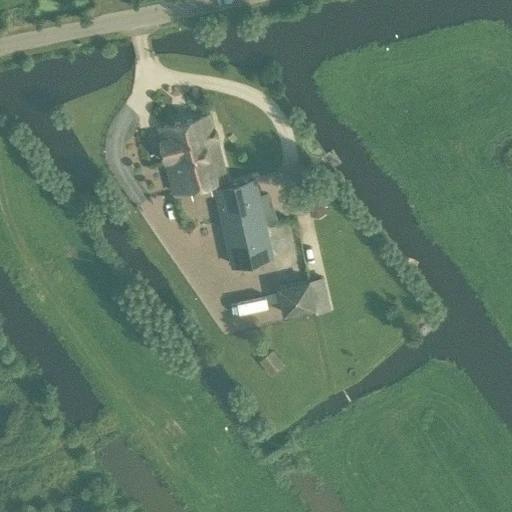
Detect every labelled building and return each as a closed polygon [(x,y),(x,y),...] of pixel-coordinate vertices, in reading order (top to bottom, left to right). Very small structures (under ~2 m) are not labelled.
[(165,160),(218,147),(209,113),(156,126),(165,160)] [(213,182),(226,179),(218,147),(165,160),(173,192),(213,182)] [(222,218),(261,209),(254,178),(215,187),(222,218)] [(218,212),(218,211),(218,207),(216,202),(211,196),(204,192),(197,191),(190,193),(184,197),(180,203),(179,207),(179,211),(180,218),(183,224),(189,228),(196,231),(200,231),(205,230),(209,228),(212,226),(216,220),(218,216),(218,212)] [(261,209),(222,218),(233,265),(271,256),(261,209)] [(331,308),(324,277),(278,287),(284,314),(314,307),(315,312),(331,308)] [(271,374),(284,363),(271,348),(258,359),(271,374)]
